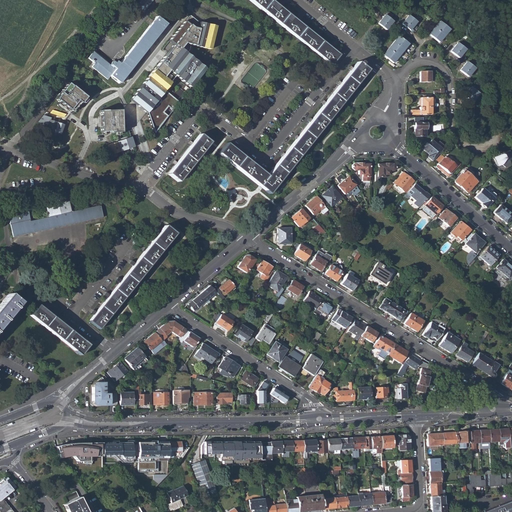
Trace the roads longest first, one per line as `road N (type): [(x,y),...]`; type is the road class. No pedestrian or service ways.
road 1 (residential): [(137,187),(197,107),(258,154),(271,155),(355,47)]
road 2 (residential): [(492,407),(491,394),(248,236)]
road 3 (primary): [(65,420),(319,418)]
road 4 (residential): [(168,305),(312,405),(319,418)]
road 5 (residential): [(390,84),(413,65),(432,65),(449,84),(459,139),(487,144),(501,125)]
road 6 (residential): [(384,139),(511,249)]
road 7 (residential): [(367,139),(248,236)]
road 8 (residential): [(137,187),(0,147)]
road 9 (residential): [(387,511),(421,508),(416,415)]
road 10 (residential): [(248,236),(178,212),(137,187)]
